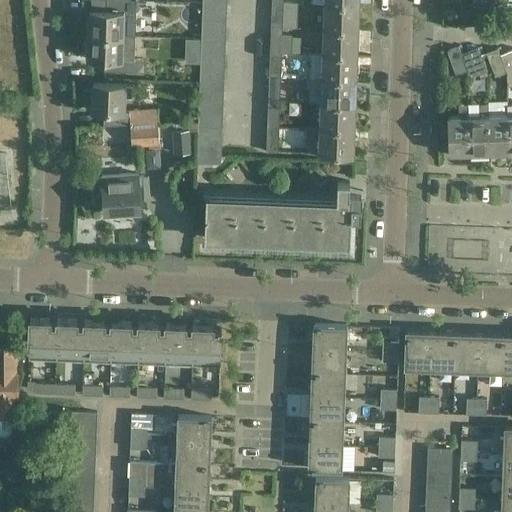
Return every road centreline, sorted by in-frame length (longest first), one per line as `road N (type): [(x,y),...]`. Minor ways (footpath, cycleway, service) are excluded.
road 1 (residential): [(38,279),(34,0)]
road 2 (residential): [(385,288),(392,30)]
road 3 (residential): [(38,279),(275,287)]
road 4 (residential): [(271,470),(275,287)]
road 5 (residential): [(385,288),(511,295)]
road 6 (residential): [(511,34),(392,30)]
